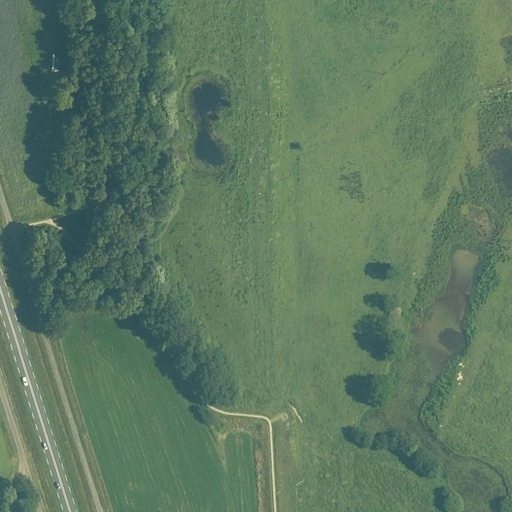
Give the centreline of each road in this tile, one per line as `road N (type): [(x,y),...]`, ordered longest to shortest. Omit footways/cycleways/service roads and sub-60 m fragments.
road 1 (unclassified): [(99,511),(0,195)]
road 2 (primary): [(68,511),(0,294)]
